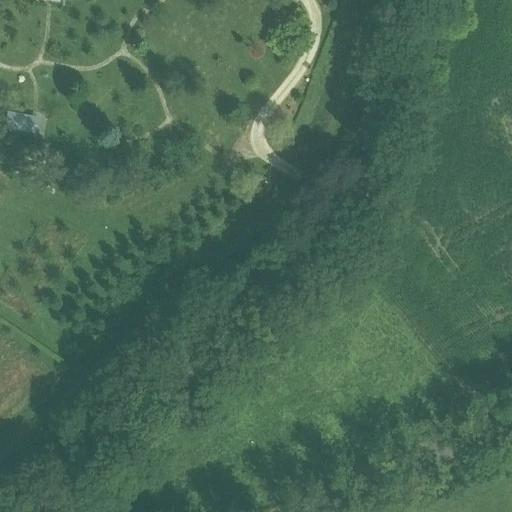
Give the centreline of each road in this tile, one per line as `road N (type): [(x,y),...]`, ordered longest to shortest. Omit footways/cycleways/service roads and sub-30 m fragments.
road 1 (unclassified): [(68,511),(80,475),(97,456),(339,235),(388,142),(440,0)]
road 2 (unclassified): [(328,511),(511,430)]
